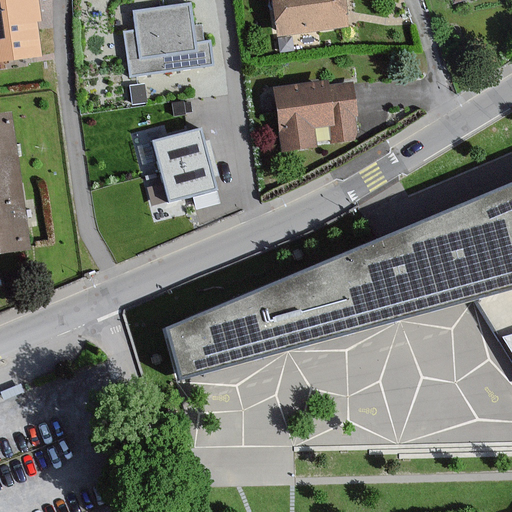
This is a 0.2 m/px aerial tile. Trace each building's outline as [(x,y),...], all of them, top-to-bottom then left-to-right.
[(33,0),(0,0),(0,58),(39,54),(33,0)] [(343,0),(274,0),(278,31),(346,23),(343,0)] [(191,4),(136,11),(138,29),(126,30),(131,72),(212,62),(209,40),(204,41),(202,24),(194,25),(191,4)] [(326,83),(277,89),(284,149),(316,146),(314,125),(331,123),(334,144),(358,141),(352,85),(327,87),(326,83)] [(0,114),(0,250),(24,247),(6,114),(0,114)] [(214,190),(200,130),(168,138),(165,128),(138,135),(145,164),(159,161),(169,201),(214,190)] [(511,181),(463,203),(387,235),(376,240),(168,332),(180,376),(479,297),(511,352),(511,181)]
